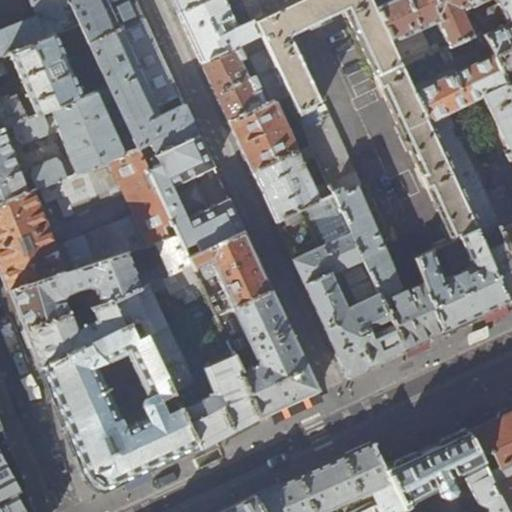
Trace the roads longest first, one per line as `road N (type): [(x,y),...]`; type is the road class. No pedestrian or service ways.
road 1 (residential): [(346,417),(151,0)]
road 2 (residential): [(346,417),(155,511)]
road 3 (residential): [(71,511),(0,337)]
road 4 (residential): [(511,339),(346,417)]
